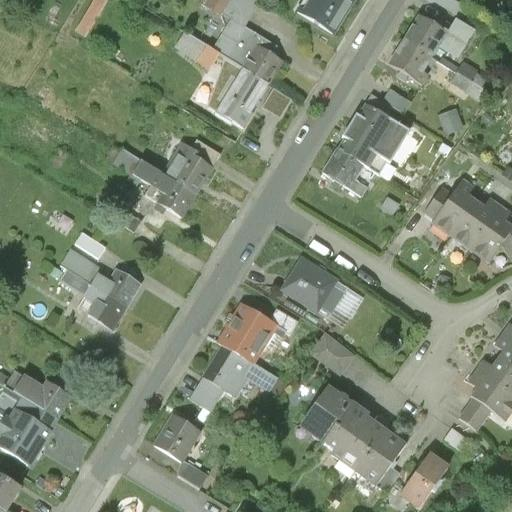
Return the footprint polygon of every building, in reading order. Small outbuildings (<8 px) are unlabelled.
[(74,5),(66,0),(65,0),(54,17),(62,23),(74,5)] [(106,0),(92,0),(74,30),(84,36),(106,0)] [(230,0),(222,14),(229,18),(243,27),(258,3),(254,0),(230,0)] [(302,0),(295,12),(333,36),(354,0),(302,0)] [(453,36),(417,14),(401,39),(430,57),(440,42),(447,47),(453,36)] [(210,49),(219,55),(226,59),(268,86),(283,62),(271,54),(275,47),(243,27),(229,18),(210,49)] [(172,49),(195,63),(205,47),(183,33),(172,49)] [(421,72),(430,57),(401,39),(386,65),(421,86),(427,76),(421,72)] [(208,71),(211,67),(219,55),(210,49),(205,47),(195,63),(208,71)] [(268,86),(226,59),(208,113),(216,117),(212,124),(237,138),(268,86)] [(462,63),(455,73),(484,91),(490,80),(462,63)] [(484,91),(455,73),(448,84),(477,102),(484,91)] [(382,103),(402,116),(410,103),(390,90),(382,103)] [(402,116),(382,103),(368,124),(389,137),(402,116)] [(463,129),(455,109),(437,116),(444,136),(463,129)] [(349,126),(335,150),(363,167),(373,173),(387,149),(349,126)] [(195,140),(190,148),(194,151),(191,156),(212,168),(220,156),(195,140)] [(160,173),(196,195),(212,168),(191,156),(194,151),(190,148),(179,142),(160,173)] [(112,165),(129,175),(138,161),(121,150),(112,165)] [(335,150),(320,174),(361,200),(367,189),(354,181),(363,167),(335,150)] [(159,194),(154,203),(182,219),(196,195),(160,173),(138,161),(129,175),(159,194)] [(464,182),(460,179),(449,196),(432,220),(430,223),(450,238),(475,201),(468,196),(473,188),(464,182)] [(423,214),(432,220),(449,196),(441,190),(423,214)] [(399,206),(387,198),(379,210),(391,218),(399,206)] [(475,201),(450,238),(469,251),(500,207),(496,204),(489,199),(484,207),(475,201)] [(500,207),(469,251),(487,264),(501,244),(511,227),(504,222),(510,214),(504,210),(500,207)] [(133,234),(140,223),(120,210),(112,221),(133,234)] [(511,227),(501,244),(511,265),(511,227)] [(105,249),(81,233),(73,245),(97,261),(105,249)] [(141,286),(115,270),(108,280),(98,274),(102,268),(69,248),(57,266),(65,271),(89,286),(126,309),(141,286)] [(337,282),(299,257),(277,292),(316,316),(337,282)] [(89,286),(65,271),(57,283),(82,298),(89,286)] [(451,280),(439,276),(436,285),(448,289),(451,280)] [(126,309),(89,286),(82,298),(75,309),(113,332),(126,309)] [(269,322),(238,304),(214,343),(220,347),(252,367),(277,327),(269,322)] [(275,310),(269,322),(277,327),(291,335),(298,323),(275,310)] [(504,331),(502,334),(511,341),(511,327),(509,325),(504,331)] [(502,353),(496,361),(511,372),(511,341),(502,334),(499,338),(493,347),(502,353)] [(354,356),(324,335),(308,356),(338,378),(354,356)] [(252,367),(220,347),(201,378),(219,389),(233,398),(245,379),(268,393),(276,381),(252,367)] [(475,369),(473,373),(511,400),(511,372),(496,361),(491,368),(481,361),(475,369)] [(0,386),(9,392),(20,375),(13,370),(8,378),(0,373),(0,386)] [(474,389),(469,397),(472,399),(491,412),(505,422),(511,411),(511,400),(473,373),(471,376),(466,383),(474,389)] [(57,422),(71,400),(43,382),(40,387),(20,375),(9,392),(33,407),(57,422)] [(219,389),(201,378),(188,400),(207,411),(219,389)] [(319,444),(349,402),(326,386),(296,429),(319,444)] [(491,412),(472,399),(458,419),(477,432),(491,412)] [(319,444),(331,453),(328,457),(352,474),(382,430),(387,424),(377,417),(373,424),(365,418),(367,415),(349,402),(319,444)] [(49,436),(16,416),(0,442),(0,450),(29,469),(49,436)] [(200,434),(170,416),(151,446),(180,465),(200,434)] [(382,430),(352,474),(374,490),(375,487),(393,462),(404,446),(382,430)] [(474,446),(451,430),(443,440),(466,457),(474,446)] [(481,455),(472,462),(479,469),(487,463),(481,455)] [(425,458),(395,501),(409,511),(420,511),(448,473),(425,458)] [(397,464),(393,462),(375,487),(385,494),(399,475),(392,471),(397,464)] [(199,490),(207,477),(187,465),(179,477),(199,490)] [(0,511),(3,511),(17,491),(0,479),(0,511)] [(339,504),(334,500),(329,506),(334,510),(339,504)]
